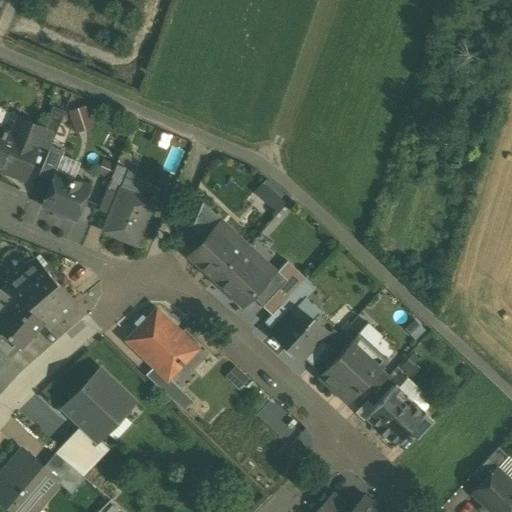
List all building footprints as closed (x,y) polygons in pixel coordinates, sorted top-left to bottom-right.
[(53,106),(44,127),(45,127),(37,146),(48,150),(50,146),(64,111),(53,106)] [(93,127),(85,106),(67,112),(75,133),(93,127)] [(23,118),(15,137),(0,130),(0,169),(23,179),(37,146),(45,127),(44,127),(23,118)] [(150,143),(164,149),(169,137),(155,131),(150,143)] [(63,151),(50,146),(48,150),(38,175),(51,181),(55,172),(63,151)] [(403,155),(394,151),(390,162),(399,166),(403,155)] [(127,170),(116,165),(107,188),(118,192),(120,189),(127,170)] [(89,186),(55,172),(51,181),(41,205),(75,220),(89,186)] [(266,178),(255,190),(278,212),(289,200),(266,178)] [(153,202),(120,189),(118,192),(102,231),(136,245),(153,202)] [(224,221),(203,201),(192,228),(204,239),(215,228),(216,229),(224,221)] [(248,245),(224,221),(216,229),(215,228),(204,239),(189,256),(215,280),(248,245)] [(248,245),(215,280),(242,305),(250,296),(268,277),(267,276),(274,268),(248,245)] [(74,304),(36,260),(6,286),(17,299),(18,298),(43,320),(48,326),(74,304)] [(286,261),(277,271),(286,280),(262,307),(271,315),(280,305),(289,313),(290,312),(314,287),(286,261)] [(274,268),(267,276),(268,277),(250,296),(262,307),(286,280),(277,271),(274,268)] [(43,320),(18,298),(17,299),(4,314),(0,318),(0,331),(18,348),(43,320)] [(271,315),(264,322),(273,330),(289,313),(280,305),(271,315)] [(196,349),(155,310),(127,340),(153,366),(164,376),(165,375),(176,364),(179,366),(196,349)] [(303,325),(290,312),(289,313),(273,330),(271,332),(300,359),(303,357),(319,339),(326,332),(312,319),(306,325),(304,324),(303,325)] [(0,331),(0,352),(7,358),(8,359),(18,348),(0,331)] [(384,362),(355,336),(337,356),(321,373),(318,376),(347,403),(363,385),(379,368),(384,362)] [(328,347),(319,339),(303,357),(311,365),(312,365),(328,347)] [(328,347),(312,365),(321,373),(337,356),(328,348),(328,347)] [(164,376),(153,366),(145,374),(182,410),(191,400),(165,375),(164,376)] [(138,404),(102,368),(64,407),(81,424),(100,443),(138,404)] [(388,377),(379,368),(363,385),(372,394),(388,377)] [(424,413),(395,386),(364,419),(393,446),(407,432),(423,414),(424,413)] [(423,414),(407,432),(416,440),(433,423),(423,414)] [(81,424),(55,452),(82,475),(107,450),(100,443),(81,424)] [(498,447),(473,473),(482,482),(496,467),(497,468),(508,456),(498,447)] [(22,450),(0,474),(0,499),(14,511),(23,511),(39,494),(44,498),(58,482),(58,481),(42,467),(22,450)] [(82,475),(55,452),(42,467),(58,481),(58,482),(71,494),(85,478),(82,475)] [(482,482),(471,493),(491,511),(506,511),(511,507),(511,482),(497,468),(496,467),(482,482)] [(333,495),(316,511),(349,511),(350,511),(333,495)] [(378,511),(363,498),(350,511),(349,511),(378,511)]
